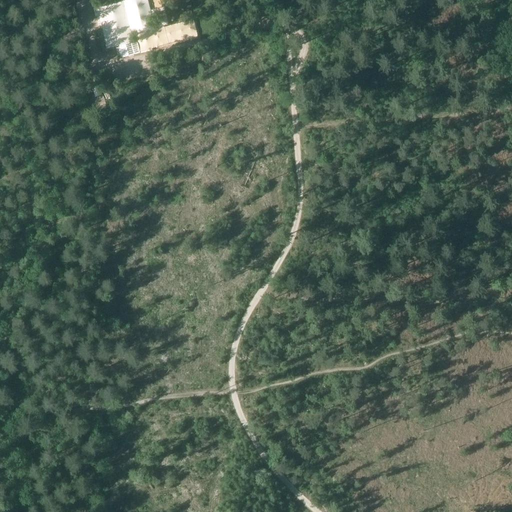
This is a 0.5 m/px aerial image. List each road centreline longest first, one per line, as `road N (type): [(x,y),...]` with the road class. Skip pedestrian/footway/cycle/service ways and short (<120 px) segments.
road 1 (track): [(268,0),(289,66),(299,219),(237,333),(232,392),(251,437),(323,511)]
road 2 (unknown): [(511,335),(477,330),(359,368),(239,393),(0,411)]
road 3 (track): [(0,321),(50,195),(0,70)]
road 4 (track): [(89,0),(93,37),(111,64),(273,18)]
